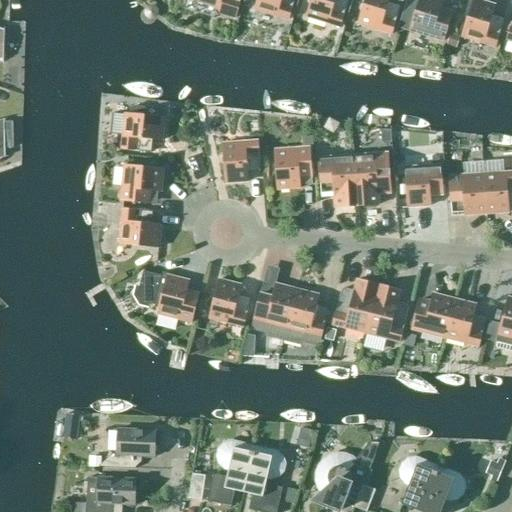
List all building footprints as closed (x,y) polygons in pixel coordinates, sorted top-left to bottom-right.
[(198,0),(197,2),(216,8),(215,13),(234,19),(239,0),(198,0)] [(256,0),(254,10),(288,20),(293,0),(256,0)] [(310,0),(305,17),(339,28),(347,0),(310,0)] [(364,0),(357,24),(391,35),(400,6),(388,2),(388,0),(364,0)] [(451,13),(439,9),(442,0),(418,0),(409,31),(443,41),(451,13)] [(476,0),(472,0),(461,37),(495,48),(503,19),(491,15),(494,6),(476,0)] [(151,151),(146,150),(147,139),(162,141),(164,118),(124,114),(121,149),(151,152),(151,151)] [(4,122),(4,120),(0,120),(0,158),(5,158),(4,149),(13,148),(12,122),(4,122)] [(259,171),(257,141),(222,144),(224,184),(247,182),(246,168),(258,167),(258,171),(259,171)] [(310,178),(311,178),(309,148),(274,150),(276,190),(299,189),(298,174),(310,173),(310,178)] [(353,156),(356,208),(378,206),(377,189),(390,188),(389,183),(387,154),(353,156)] [(334,209),(356,208),(353,156),(318,158),(320,188),(320,198),(333,197),(334,209)] [(442,195),(440,165),(404,168),(407,208),(430,206),(429,192),(440,191),(440,195),(442,195)] [(123,166),(120,201),(149,204),(150,203),(145,202),(146,191),(161,192),(163,170),(123,166)] [(511,172),(483,174),(486,214),(508,213),(507,198),(511,197),(511,172)] [(464,216),(486,214),(483,174),(448,177),(451,218),(453,218),(452,213),(463,212),(464,216)] [(147,213),(152,213),(152,212),(122,209),(119,244),(158,248),(161,225),(146,224),(147,213)] [(166,276),(166,277),(143,272),(139,287),(135,286),(133,295),(139,306),(148,309),(149,304),(158,306),(156,314),(191,323),(198,294),(197,294),(196,298),(185,295),(188,281),(166,276)] [(243,327),(250,298),(249,298),(248,302),(237,300),(240,286),(218,280),(208,319),(243,327)] [(283,341),(296,290),(275,284),(271,298),(260,296),(261,291),(260,291),(253,320),(251,325),(255,331),(265,333),(266,337),(283,341)] [(365,334),(377,289),(355,284),(353,293),(341,290),(332,325),(365,334)] [(398,295),(377,289),(365,334),(399,343),(408,307),(396,304),(398,295)] [(296,290),(283,341),(301,346),(304,344),(314,346),(319,343),(328,308),(326,308),(325,312),(314,309),(318,295),(296,290)] [(444,338),(454,300),(432,294),(429,308),(418,306),(419,301),(418,301),(410,330),(444,338)] [(511,298),(507,298),(499,327),(489,325),(485,341),(495,344),(497,336),(511,340),(511,298)] [(476,305),(454,300),(444,338),(478,347),(485,318),(484,318),(483,322),(472,319),(476,305)] [(418,337),(407,334),(405,346),(415,348),(418,337)] [(155,431),(117,429),(116,454),(111,454),(98,467),(135,469),(136,456),(153,457),(155,431)] [(243,493),(253,447),(234,442),(234,443),(230,442),(223,444),(218,449),(216,457),(218,464),(224,469),(228,470),(226,477),(213,474),(206,501),(230,506),(234,491),(243,493)] [(272,451),(253,447),(243,493),(252,495),(248,510),(257,511),(276,511),(282,488),(265,484),(266,478),(270,479),(277,477),(282,472),(284,464),(281,457),(276,452),(272,451)] [(321,494),(313,501),(339,511),(342,503),(354,508),(363,485),(372,460),(358,455),(354,460),(351,457),(344,455),(336,454),(329,456),(323,460),(318,466),(315,473),(315,481),(316,487),(321,494)] [(401,505),(418,511),(419,511),(437,466),(418,459),(415,458),(407,459),(401,464),(399,471),(400,478),(405,484),(408,486),(401,505)] [(505,461),(499,459),(497,464),(490,462),(486,474),(492,476),(490,481),(497,484),(505,461)] [(437,466),(419,511),(440,511),(445,500),(448,501),(456,500),(462,495),(464,488),(463,481),(458,475),(455,473),(437,466)] [(204,476),(191,474),(188,498),(200,500),(204,476)] [(134,506),(135,480),(97,478),(96,504),(99,504),(98,511),(121,511),(122,505),(134,506)] [(363,485),(354,508),(365,511),(374,490),(363,485)]
